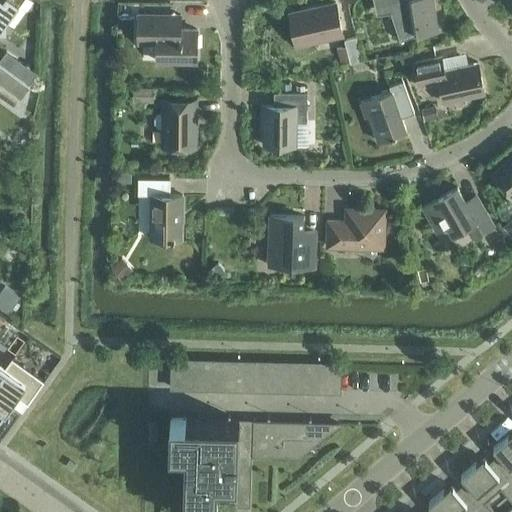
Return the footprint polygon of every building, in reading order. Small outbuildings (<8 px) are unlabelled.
[(0,0),(0,30),(5,31),(5,22),(18,4),(18,5),(21,0),(0,0)] [(432,0),(377,0),(379,9),(389,7),(399,39),(414,34),(437,30),(432,0)] [(289,12),(296,44),(342,34),(335,2),(289,12)] [(156,60),(196,60),(196,28),(180,28),(180,14),(138,13),(137,41),(156,42),(156,60)] [(349,60),(349,62),(361,59),(355,35),(343,38),(345,44),(336,47),(339,62),(349,60)] [(477,61),(443,69),(440,55),(413,61),(418,86),(438,81),(443,101),(484,92),(477,61)] [(0,83),(20,97),(29,85),(0,64),(0,83)] [(406,131),(401,116),(414,112),(402,80),(388,85),(390,90),(359,101),(365,115),(368,114),(377,140),(391,135),(392,136),(406,131)] [(132,86),(132,101),(153,100),(152,86),(132,86)] [(296,121),(306,121),(306,91),(273,91),(273,104),(260,104),(260,120),(263,120),(262,144),(296,144),(296,121)] [(194,113),(196,113),(196,98),(162,98),(162,112),(157,113),(154,117),(154,122),(157,126),(162,127),(162,145),(195,145),(195,125),(194,125),(194,113)] [(434,104),(420,107),(423,120),(437,117),(434,104)] [(511,155),(492,172),(511,195),(511,194),(511,155)] [(150,238),(181,238),(182,194),(169,194),(169,178),(137,177),(137,194),(150,194),(150,238)] [(480,201),(469,208),(456,186),(421,206),(430,221),(441,215),(451,234),(465,226),(472,237),(493,224),(480,201)] [(326,245),(383,247),(384,208),(346,207),(345,221),(339,221),(340,220),(327,219),(326,245)] [(267,264),(315,265),(316,232),(303,232),(303,215),(268,214),(267,264)] [(110,267),(120,278),(131,269),(121,257),(110,267)] [(216,280),(227,271),(216,259),(206,268),(216,280)] [(169,371),(169,352),(156,352),(157,371),(169,371)] [(11,356),(4,366),(5,367),(0,373),(0,415),(15,395),(27,403),(44,380),(11,356)] [(184,387),(185,359),(171,358),(170,386),(184,387)] [(198,387),(199,359),(185,359),(184,387),(198,387)] [(212,387),(213,360),(199,359),(198,387),(212,387)] [(226,388),(226,360),(213,360),(212,387),(226,388)] [(240,389),(240,361),(226,360),(226,388),(240,389)] [(254,389),(255,361),(240,361),(240,389),(254,389)] [(268,389),(269,361),(255,361),(254,389),(268,389)] [(282,389),(283,361),(269,361),(268,389),(282,389)] [(296,390),(297,362),(283,361),(282,389),(296,390)] [(310,390),(311,362),(297,362),(296,390),(310,390)] [(324,390),(323,362),(311,362),(310,390),(324,390)] [(338,391),(339,363),(323,362),(324,390),(338,391)] [(182,511),(216,511),(217,492),(237,493),(239,420),(170,418),(170,419),(176,420),(175,438),(185,438),(185,450),(183,503),(182,511)] [(299,440),(315,441),(338,422),(252,420),(251,453),(298,454),(299,440)] [(511,429),(492,446),(498,452),(511,469),(511,429)] [(511,469),(498,452),(487,461),(482,455),(460,474),(466,480),(483,501),(485,500),(500,487),(511,501),(511,469)] [(437,511),(494,511),(485,500),(483,501),(466,480),(455,489),(450,482),(428,501),(433,507),(437,511)]
